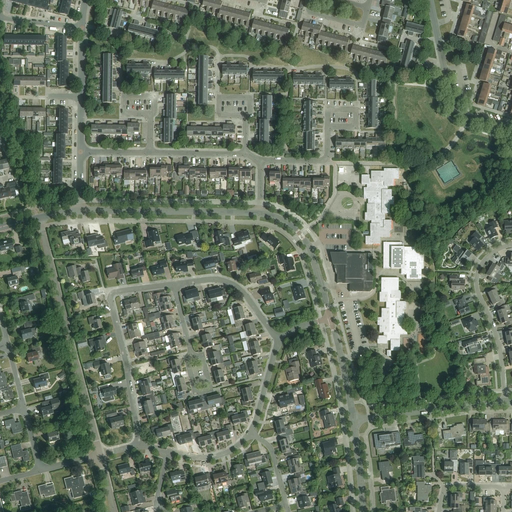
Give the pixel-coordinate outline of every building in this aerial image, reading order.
[(41,0),(35,0),(33,7),(40,9),(42,0),(41,0)] [(42,0),(40,9),(46,10),(48,2),(42,0)] [(214,0),(210,0),(208,7),(209,7),(213,8),(212,12),(214,13),(215,9),(214,9),(217,0),(214,0)] [(62,5),(61,8),(69,10),(70,4),(63,2),(62,5)] [(389,7),(389,4),(381,2),(381,5),(386,6),(385,10),(383,9),(383,12),(392,15),(394,8),(389,7)] [(478,14),(479,11),(473,10),(474,7),(467,4),(465,10),(478,14)] [(288,13),(289,7),(281,5),(280,8),(279,8),(279,11),(280,11),(278,17),(286,19),(288,13)] [(507,15),(508,9),(495,5),(494,8),(499,9),(499,12),(507,15)] [(219,15),(220,15),(224,16),(223,20),(225,21),(226,16),(225,16),(227,8),(221,7),(219,15)] [(61,8),(60,14),(67,16),(69,10),(61,8)] [(114,10),(113,16),(121,18),(122,15),(126,16),(127,13),(114,10)] [(391,20),(392,15),(383,12),(382,14),(384,14),(383,18),(382,21),(390,23),(391,20)] [(471,20),(471,17),(463,15),(462,20),(475,24),(476,21),(471,20)] [(113,16),(111,22),(124,25),(124,22),(120,21),(121,18),(113,16)] [(254,20),(252,29),(256,30),(255,34),(258,35),(259,30),(257,30),(260,21),(254,20)] [(134,34),(137,22),(134,21),(134,22),(133,25),(130,24),(128,32),(134,34)] [(389,25),(390,23),(382,21),(381,24),(380,23),(379,26),(381,26),(380,30),(388,32),(389,25)] [(111,22),(110,28),(118,30),(119,26),(123,27),(124,25),(111,22)] [(303,22),(301,31),(306,32),(305,36),(307,37),(308,32),(307,32),(310,23),(303,22)] [(407,22),(405,30),(409,31),(408,35),(410,36),(413,23),(407,22)] [(263,31),(264,32),(268,33),(267,37),(269,38),(270,33),(269,33),(271,24),(265,23),(263,31)] [(413,23),(410,36),(412,36),(413,32),(417,33),(419,25),(413,23)] [(506,38),(509,25),(504,23),(503,25),(503,28),(502,31),(501,34),(504,35),(503,37),(506,38)] [(142,27),(140,35),(145,37),(149,25),(146,24),(145,28),(142,27)] [(271,24),(269,33),(270,33),(274,34),(273,39),(275,39),(276,35),(275,34),(277,26),(271,24)] [(149,25),(145,37),(151,38),(154,30),(150,29),(151,25),(149,25)] [(313,34),(314,34),(319,35),(318,39),(317,39),(315,44),(318,44),(319,40),(318,40),(320,31),(321,26),(315,25),(313,34)] [(419,25),(417,33),(420,34),(419,38),(422,38),(425,26),(419,25)] [(467,30),(468,28),(460,25),(459,30),(472,34),(472,32),(467,30)] [(277,26),(275,34),(276,35),(280,36),(279,40),(281,41),(282,36),(281,36),(283,27),(277,26)] [(154,30),(151,38),(157,40),(161,28),(158,27),(157,31),(154,30)] [(286,42),(288,35),(287,35),(289,29),(283,27),(281,36),(282,36),(285,37),(284,42),(286,42)] [(387,37),(388,32),(380,30),(379,33),(378,33),(377,35),(378,35),(377,41),(385,43),(386,38),(387,37)] [(324,41),(328,42),(327,47),(329,47),(330,43),(330,42),(332,34),(326,32),(324,41)] [(330,42),(330,43),(334,44),(333,48),(335,49),(336,44),(335,44),(338,35),(332,34),(330,42)] [(335,44),(336,44),(340,45),(339,50),(341,50),(342,46),(341,46),(343,37),(338,35),(335,44)] [(10,45),(10,36),(4,36),(4,42),(1,42),(1,46),(4,46),(4,45),(10,45)] [(402,44),(401,46),(413,49),(415,43),(407,41),(406,45),(402,44)] [(353,45),(350,53),(355,55),(354,59),(355,59),(356,60),(358,55),(357,55),(359,46),(353,45)] [(401,46),(401,49),(404,50),(404,53),(412,55),(413,49),(401,46)] [(362,57),(363,57),(367,58),(366,62),(368,63),(369,58),(368,58),(370,49),(365,48),(362,57)] [(368,58),(369,58),(373,59),(372,63),(374,64),(375,60),(374,60),(376,51),(370,49),(368,58)] [(500,58),(501,55),(496,54),(497,51),(489,49),(487,54),(500,58)] [(374,60),(375,60),(378,61),(377,65),(379,66),(381,61),(380,61),(382,52),(376,51),(374,60)] [(398,58),(398,60),(401,61),(401,65),(409,67),(410,61),(398,58)] [(493,64),(494,62),(485,59),(484,64),(497,68),(502,70),(503,67),(498,66),(493,64)] [(241,63),(241,75),(247,75),(247,73),(249,73),(249,68),(247,68),(247,66),(243,66),(243,63),(241,63)] [(396,67),(395,70),(407,73),(409,67),(401,65),(400,68),(396,67)] [(490,74),(491,72),(482,69),(481,74),(494,78),(495,76),(490,74)] [(482,89),(495,93),(496,90),(491,89),(492,86),(484,83),(482,89)] [(488,99),(489,96),(481,94),(479,99),(492,103),(493,101),(488,99)] [(167,167),(164,167),(164,163),(162,163),(161,176),(167,176),(167,173),(172,173),(172,166),(167,166),(167,167)] [(184,176),(184,167),(181,167),(181,164),(179,164),(179,165),(176,165),(176,171),(177,171),(177,174),(179,174),(179,176),(184,176)] [(100,178),(101,168),(97,168),(97,165),(95,165),(95,166),(92,166),(92,173),(95,173),(94,178),(100,178)] [(254,175),(254,168),(249,168),(249,171),(245,171),(245,180),(251,180),(251,174),(254,175)] [(370,224),(370,231),(370,237),(366,237),(366,244),(380,244),(380,237),(390,237),(390,230),(392,230),(392,221),(385,221),(385,214),(389,214),(390,205),(394,205),(394,198),(392,198),(392,190),(387,190),(387,187),(394,187),(394,180),(399,180),(399,170),(384,169),(384,172),(371,172),(371,179),(369,179),(369,176),(362,176),(362,185),(367,185),(367,188),(364,188),(364,199),(368,199),(368,204),(367,204),(367,213),(365,213),(365,221),(371,221),(371,224),(370,224)] [(275,183),(275,173),(272,173),(272,170),(266,170),(266,177),(270,177),(270,183),(275,183)] [(11,198),(16,197),(15,191),(18,190),(16,182),(8,184),(9,188),(0,190),(0,199),(0,200),(11,197),(11,198)] [(495,229),(498,228),(495,221),(489,224),(491,227),(486,230),(491,239),(498,236),(495,229)] [(71,246),(72,246),(82,243),(78,230),(75,231),(75,232),(70,233),(69,231),(61,233),(63,241),(70,239),(71,246)] [(124,241),(133,239),(131,230),(125,231),(125,232),(116,234),(117,236),(113,237),(115,245),(125,243),(124,241)] [(153,243),(160,241),(157,230),(148,233),(150,241),(144,242),(146,248),(154,246),(153,243)] [(197,244),(200,243),(196,231),(190,233),(191,234),(184,236),(184,234),(177,236),(180,245),(186,243),(187,245),(191,244),(190,242),(196,240),(197,244)] [(241,242),(250,239),(248,231),(237,234),(238,238),(233,240),(235,246),(242,244),(241,242)] [(222,232),(214,234),(217,245),(224,244),(225,247),(230,245),(232,245),(230,238),(228,238),(224,239),(222,232)] [(477,250),(483,245),(479,240),(481,238),(476,232),(471,237),(474,240),(470,243),(477,250)] [(275,248),(280,242),(272,235),(270,238),(265,233),(261,238),(266,242),(267,241),(275,248)] [(89,247),(98,245),(99,249),(108,247),(108,246),(107,241),(106,240),(103,241),(102,236),(98,237),(97,235),(86,237),(89,247)] [(0,248),(1,251),(13,248),(11,240),(0,242),(0,248)] [(384,243),(384,269),(402,269),(404,269),(404,247),(401,247),(396,247),(396,243),(384,243)] [(469,259),(472,254),(467,250),(466,252),(465,251),(464,253),(463,252),(460,249),(461,249),(457,246),(453,250),(457,254),(452,261),(459,265),(460,264),(462,266),(465,266),(467,264),(465,262),(466,261),(467,261),(469,258),(469,259)] [(402,269),(402,274),(407,274),(407,279),(422,279),(422,269),(424,269),(424,255),(422,255),(422,247),(418,247),(404,247),(404,269),(402,269)] [(337,254),(332,254),(333,260),(336,274),(337,274),(337,284),(345,284),(350,284),(350,292),(364,292),(370,292),(372,290),(372,289),(373,282),(373,272),(373,260),(373,255),(364,254),(346,254),(337,254)] [(280,265),(285,264),(287,272),(295,270),(294,264),(293,258),(286,260),(285,255),(279,257),(279,259),(280,265)] [(215,264),(219,263),(217,257),(212,258),(212,260),(204,263),(205,270),(216,267),(215,264)] [(236,265),(239,264),(237,258),(236,258),(236,257),(232,258),(232,260),(232,262),(227,263),(229,273),(237,271),(236,265)] [(188,267),(194,266),(193,260),(186,261),(184,260),(181,260),(180,262),(180,263),(176,263),(177,272),(185,271),(185,272),(188,272),(188,267)] [(164,268),(167,267),(166,261),(160,263),(161,266),(152,268),(154,276),(165,273),(164,268)] [(122,274),(125,274),(123,263),(114,266),(115,269),(107,271),(109,279),(117,277),(118,280),(123,279),(122,274)] [(501,271),(504,267),(498,263),(496,266),(493,264),(490,269),(497,274),(499,270),(501,271)] [(143,271),(146,270),(145,264),(139,265),(140,268),(131,270),(133,278),(144,275),(143,271)] [(70,278),(76,277),(81,275),(83,283),(90,281),(87,272),(83,273),(82,268),(76,269),(75,266),(67,268),(70,278)] [(494,278),(497,274),(490,269),(486,275),(489,277),(488,280),(494,284),(496,279),(494,278)] [(22,275),(22,274),(21,271),(12,273),(13,277),(7,279),(9,286),(18,284),(16,277),(22,275)] [(259,285),(268,283),(266,277),(262,278),(260,273),(249,275),(251,283),(258,282),(259,285)] [(464,289),(464,281),(459,281),(459,277),(450,277),(450,284),(453,284),(452,289),(464,289)] [(381,293),(380,293),(380,302),(387,302),(387,309),(382,309),(382,318),(378,318),(378,326),(380,326),(380,333),(384,333),(384,336),(378,336),(378,344),(387,344),(387,341),(391,341),(391,351),(400,351),(400,335),(407,335),(407,324),(403,324),(403,318),(404,318),(404,310),(406,310),(406,302),(400,302),(400,298),(401,298),(401,291),(399,291),(399,278),(382,278),(381,293)] [(302,286),(296,288),(293,289),(296,301),(306,298),(302,286)] [(490,299),(498,296),(496,292),(499,291),(496,286),(490,289),(491,292),(488,293),(490,299)] [(265,302),(274,299),(273,294),(271,294),(270,293),(271,293),(269,287),(260,290),(262,297),(264,296),(265,298),(264,298),(265,302)] [(223,300),(227,299),(225,292),(222,292),(221,288),(215,290),(217,298),(223,297),(223,300)] [(194,302),(203,299),(202,292),(199,293),(198,289),(192,290),(194,299),(194,302)] [(188,300),(194,299),(192,290),(185,292),(186,296),(184,297),(185,304),(189,303),(188,300)] [(211,300),(217,298),(215,290),(209,291),(210,295),(206,296),(208,303),(212,303),(211,300)] [(89,305),(96,304),(93,294),(84,296),(83,292),(78,293),(79,300),(87,298),(89,305)] [(157,306),(160,306),(162,312),(173,309),(169,296),(162,298),(161,293),(154,295),(154,296),(154,298),(155,298),(157,306)] [(22,303),(20,303),(22,313),(29,311),(29,312),(33,311),(30,303),(29,301),(35,300),(34,294),(28,296),(21,298),(22,303)] [(498,307),(505,304),(502,299),(500,300),(498,296),(490,299),(493,305),(497,304),(498,307)] [(461,315),(470,311),(467,304),(465,305),(464,302),(465,302),(463,297),(454,300),(456,306),(457,305),(458,307),(458,308),(461,315)] [(134,311),(140,309),(137,298),(131,300),(134,311)] [(127,312),(134,311),(131,300),(124,301),(126,309),(123,310),(125,316),(128,315),(127,312)] [(236,315),(244,313),(242,307),(238,308),(237,305),(230,306),(231,310),(233,316),(236,315)] [(499,318),(507,315),(506,312),(509,311),(507,305),(500,307),(501,310),(497,311),(499,318)] [(241,320),(245,319),(244,313),(236,315),(233,316),(234,322),(235,325),(242,323),(241,320)] [(200,318),(203,317),(202,314),(196,315),(196,319),(192,320),(194,326),(202,324),(200,318)] [(163,325),(174,322),(172,315),(161,318),(163,325)] [(506,326),(511,324),(511,319),(511,318),(508,319),(507,315),(499,318),(501,324),(505,323),(506,326)] [(95,330),(102,328),(100,320),(96,321),(95,317),(88,318),(90,325),(94,324),(95,330)] [(476,327),(479,326),(477,321),(474,322),(472,317),(463,321),(464,325),(465,328),(466,328),(468,327),(470,332),(477,329),(476,327)] [(26,326),(27,330),(21,332),(23,339),(32,337),(33,336),(34,336),(34,335),(35,334),(36,333),(36,332),(36,331),(36,330),(36,329),(36,328),(34,323),(34,324),(34,321),(25,323),(26,326)] [(164,331),(176,328),(174,322),(163,325),(164,331)] [(247,332),(255,329),(254,323),(245,325),(247,332)] [(139,324),(127,327),(129,333),(131,333),(138,331),(140,330),(139,324)] [(202,324),(194,326),(195,332),(203,330),(202,324)] [(255,329),(247,332),(244,332),(245,338),(241,339),(242,342),(246,341),(253,339),(253,337),(257,336),(255,329)] [(131,333),(129,333),(131,340),(142,337),(140,330),(138,331),(131,333)] [(203,343),(212,340),(210,335),(213,334),(212,331),(205,333),(206,335),(202,336),(203,343)] [(179,333),(168,336),(169,342),(181,340),(179,333)] [(103,343),(106,342),(104,336),(98,338),(94,339),(88,340),(90,348),(95,346),(97,351),(103,350),(105,350),(103,343)] [(478,342),(483,340),(482,337),(472,339),(473,340),(463,343),(464,348),(466,348),(468,355),(482,351),(481,345),(479,346),(478,342)] [(85,339),(76,342),(78,348),(87,346),(85,339)] [(252,350),(260,347),(258,341),(254,342),(253,339),(246,341),(248,350),(252,350)] [(169,343),(167,343),(168,346),(170,345),(171,349),(172,349),(182,346),(181,340),(169,342),(169,343)] [(213,350),(220,348),(219,345),(213,346),(212,340),(203,343),(205,349),(212,347),(213,350)] [(143,349),(147,348),(145,342),(134,345),(136,351),(143,349)] [(33,353),(27,354),(29,362),(39,360),(37,354),(41,353),(40,347),(32,349),(33,353)] [(253,356),(261,353),(260,347),(252,350),(252,353),(253,356)] [(137,358),(149,355),(147,348),(143,349),(136,351),(137,358)] [(222,357),(221,352),(220,348),(213,350),(213,353),(209,354),(211,360),(219,358),(222,357)] [(311,368),(323,365),(320,355),(317,356),(315,350),(306,352),(308,360),(309,360),(311,368)] [(173,368),(181,366),(179,359),(176,360),(175,357),(167,360),(169,365),(172,364),(173,368)] [(217,368),(225,366),(224,363),(221,364),(219,358),(211,360),(212,366),(217,365),(217,368)] [(291,369),(288,369),(290,377),(288,378),(289,381),(299,379),(296,367),(300,366),(298,358),(289,361),(291,369)] [(489,378),(490,377),(489,375),(488,367),(483,367),(483,363),(486,363),(485,358),(474,360),(475,373),(478,373),(478,374),(480,374),(480,381),(476,381),(477,386),(489,384),(490,383),(489,378)] [(252,362),(252,359),(244,361),(247,370),(250,370),(258,367),(256,361),(252,362)] [(101,367),(103,376),(105,376),(106,379),(111,378),(110,374),(111,374),(108,363),(102,365),(101,361),(93,363),(95,369),(101,367)] [(172,378),(180,376),(179,373),(183,372),(181,366),(173,368),(174,372),(171,372),(172,378)] [(216,378),(224,376),(222,370),(225,370),(225,366),(217,368),(218,371),(214,372),(216,378)] [(247,370),(248,376),(249,379),(256,378),(255,375),(259,374),(258,367),(250,370),(247,370)] [(46,380),(50,379),(48,373),(40,375),(41,379),(33,380),(36,390),(41,388),(47,386),(46,380)] [(178,387),(186,384),(184,378),(181,379),(180,376),(172,378),(174,384),(177,383),(178,387)] [(222,386),(229,385),(229,381),(225,382),(224,376),(216,378),(217,384),(221,383),(222,386)] [(142,390),(150,388),(149,384),(151,384),(150,378),(142,380),(143,383),(141,384),(142,390)] [(322,400),(329,398),(327,391),(328,390),(327,385),(323,386),(322,380),(315,382),(317,388),(319,387),(322,400)] [(5,400),(14,398),(12,389),(9,389),(7,384),(0,385),(0,392),(0,394),(3,393),(5,400)] [(184,392),(188,391),(186,384),(178,387),(179,390),(176,391),(178,400),(184,398),(183,395),(185,394),(184,392)] [(108,389),(107,385),(99,387),(100,392),(103,391),(104,398),(102,401),(105,403),(114,400),(113,396),(116,395),(114,388),(108,389)] [(244,396),(252,394),(250,388),(247,389),(246,386),(238,388),(240,393),(243,393),(244,396)] [(303,386),(294,388),(286,390),(288,395),(278,398),(281,408),(287,407),(287,405),(295,403),(293,396),(296,395),(295,392),(304,390),(303,386)] [(147,399),(153,397),(155,397),(153,391),(151,392),(150,388),(142,390),(144,397),(146,396),(147,399)] [(250,402),(253,401),(252,394),(244,396),(245,400),(242,401),(243,406),(251,404),(250,402)] [(226,405),(224,397),(221,398),(220,395),(214,396),(216,405),(219,404),(220,406),(226,405)] [(212,406),(216,405),(214,396),(207,398),(208,401),(205,402),(207,409),(207,410),(213,408),(212,406)] [(156,407),(155,403),(153,397),(147,399),(145,399),(146,402),(144,403),(145,409),(156,407)] [(60,408),(58,399),(50,401),(52,406),(40,409),(42,417),(54,414),(53,410),(60,408)] [(207,409),(205,402),(202,403),(202,400),(195,401),(197,409),(201,408),(202,411),(207,410),(207,409)] [(194,410),(197,409),(195,401),(189,403),(190,406),(187,407),(189,415),(194,413),(194,410)] [(150,418),(158,416),(156,410),(156,407),(145,409),(147,416),(149,415),(150,418)] [(246,419),(249,418),(247,410),(242,412),(242,415),(238,416),(241,424),(247,422),(246,419)] [(326,429),(336,427),(333,414),(329,415),(328,410),(320,412),(322,420),(324,420),(326,429)] [(112,429),(124,426),(122,416),(118,417),(116,411),(105,413),(107,418),(109,417),(110,419),(109,419),(112,429)] [(241,424),(238,416),(235,417),(234,414),(229,415),(231,423),(233,422),(234,426),(241,424)] [(277,429),(285,427),(284,423),(286,423),(284,417),(276,419),(277,422),(275,423),(277,429)] [(13,434),(23,432),(20,422),(15,424),(14,419),(4,421),(6,427),(11,426),(13,434)] [(480,431),(480,420),(473,420),(473,425),(470,425),(470,433),(473,433),(473,431),(480,431)] [(490,433),(490,426),(486,425),(487,420),(480,420),(480,431),(486,431),(486,433),(490,433)] [(500,431),(500,420),(493,420),(493,426),(490,426),(490,433),(495,433),(495,431),(500,431)] [(510,433),(510,426),(506,426),(506,420),(500,420),(500,431),(504,431),(504,433),(506,433),(506,436),(509,436),(509,433),(510,433)] [(167,428),(163,429),(164,432),(165,437),(171,435),(171,433),(174,432),(172,424),(166,426),(167,428)] [(462,436),(466,436),(465,431),(464,431),(463,424),(457,425),(457,426),(454,427),(454,428),(451,428),(451,431),(443,432),(444,440),(455,439),(462,438),(462,436)] [(230,431),(233,430),(231,425),(226,426),(227,432),(223,433),(225,441),(232,439),(230,431)] [(286,431),(285,427),(277,429),(278,436),(280,435),(281,438),(289,436),(294,435),(293,431),(292,431),(292,430),(291,430),(290,430),(288,430),(286,431)] [(158,428),(153,429),(155,437),(158,436),(159,439),(165,437),(164,432),(163,429),(159,430),(158,428)] [(196,438),(194,434),(193,430),(188,432),(188,435),(185,436),(187,444),(193,442),(193,439),(196,438)] [(57,431),(50,433),(47,434),(49,442),(60,440),(57,431)] [(225,441),(223,433),(220,433),(219,431),(213,432),(215,440),(218,439),(219,442),(225,441)] [(417,444),(424,443),(423,434),(414,435),(413,431),(408,432),(409,438),(403,439),(405,447),(417,445),(417,444)] [(213,441),(215,440),(213,432),(208,433),(209,436),(205,437),(207,445),(213,444),(213,441)] [(207,445),(205,437),(201,438),(200,433),(194,434),(196,438),(196,440),(199,440),(201,447),(207,445)] [(377,449),(390,447),(399,446),(398,433),(375,436),(377,449)] [(187,444),(185,436),(181,437),(180,434),(175,435),(177,443),(180,442),(181,446),(187,444)] [(281,448),(289,446),(288,442),(291,441),(289,436),(281,438),(282,441),(280,441),(281,448)] [(334,446),(338,445),(336,438),(329,440),(330,442),(323,444),(325,452),(324,453),(325,457),(333,455),(332,453),(336,452),(334,446)] [(11,446),(12,449),(14,459),(23,457),(24,461),(30,460),(27,451),(23,452),(21,444),(11,446)] [(296,451),(293,452),(292,449),(290,450),(289,446),(281,448),(283,454),(285,454),(286,457),(297,454),(296,451)] [(263,464),(266,463),(264,456),(261,457),(260,452),(253,454),(256,464),(262,462),(263,464)] [(250,465),(256,464),(253,454),(247,455),(248,460),(245,461),(247,467),(250,467),(250,465)] [(289,468),(300,465),(299,459),(300,459),(300,455),(292,457),(293,460),(288,462),(289,468)] [(414,475),(412,475),(412,478),(423,478),(422,462),(424,462),(424,457),(420,457),(420,456),(414,457),(414,462),(414,466),(417,466),(417,468),(417,470),(414,470),(414,475)] [(505,476),(506,467),(501,467),(501,462),(498,462),(498,459),(496,459),(496,465),(496,472),(499,472),(499,476),(505,476)] [(153,471),(152,468),(150,460),(146,461),(147,464),(144,465),(143,464),(139,465),(141,473),(145,472),(146,473),(153,471)] [(445,468),(445,473),(453,473),(453,467),(458,467),(458,460),(451,460),(451,463),(445,463),(445,468)] [(469,476),(469,468),(472,468),(473,461),(468,461),(468,464),(461,464),(461,476),(469,476)] [(479,476),(486,476),(486,467),(486,463),(486,461),(476,461),(476,472),(479,472),(479,476)] [(389,462),(379,463),(379,468),(380,471),(381,471),(383,481),(390,480),(389,472),(393,472),(392,466),(390,466),(389,462)] [(131,469),(130,468),(129,464),(119,466),(121,475),(131,472),(132,476),(136,475),(134,469),(131,469)] [(244,465),(240,466),(240,465),(234,466),(235,470),(231,471),(233,479),(237,478),(237,477),(243,475),(241,470),(245,470),(244,465)] [(297,476),(300,475),(304,474),(303,471),(302,471),(300,465),(289,468),(291,474),(297,473),(297,476)] [(496,472),(496,465),(490,465),(490,467),(486,467),(486,476),(492,476),(492,472),(496,472)] [(341,474),(340,468),(339,468),(333,469),(335,475),(327,477),(329,484),(335,483),(336,488),(343,486),(340,474),(341,474)] [(181,481),(186,480),(184,470),(171,474),(173,481),(180,479),(181,481)] [(227,485),(232,484),(230,474),(227,475),(226,472),(220,474),(222,484),(227,483),(227,485)] [(259,491),(264,489),(271,487),(271,485),(273,484),(270,472),(262,474),(264,483),(262,483),(257,485),(259,491)] [(212,482),(212,481),(210,473),(206,474),(206,476),(196,478),(198,488),(209,486),(208,483),(212,482)] [(223,486),(222,484),(220,474),(213,476),(214,480),(212,481),(212,482),(214,488),(223,486)] [(290,488),(301,485),(300,479),(301,478),(300,475),(297,476),(293,477),(294,480),(289,481),(290,488)] [(73,479),(73,478),(65,480),(68,490),(72,489),(74,498),(85,495),(82,486),(85,486),(82,477),(73,479)] [(428,491),(431,491),(431,486),(425,485),(425,482),(416,482),(416,486),(418,486),(418,502),(425,502),(428,502),(428,491)] [(46,485),(38,487),(41,495),(44,494),(45,498),(56,495),(53,485),(46,487),(46,485)] [(298,496),(305,494),(304,491),(303,491),(301,485),(290,488),(292,494),(297,493),(298,496)] [(392,502),(396,501),(394,489),(389,490),(389,487),(381,488),(381,493),(380,494),(382,504),(386,504),(386,501),(392,501),(392,502)] [(172,502),(181,500),(180,495),(182,494),(183,494),(183,492),(182,491),(181,491),(177,492),(176,489),(167,492),(168,497),(171,497),(172,502)] [(261,502),(273,499),(271,491),(264,493),(263,490),(255,492),(257,497),(260,496),(261,502)] [(27,492),(22,494),(22,491),(14,493),(14,494),(10,495),(12,502),(16,501),(16,502),(20,501),(22,507),(19,507),(21,511),(31,509),(30,505),(27,492)] [(134,506),(146,503),(145,499),(143,499),(141,491),(131,493),(134,506)] [(462,498),(462,492),(455,492),(455,495),(451,495),(451,502),(459,502),(459,498),(462,498)] [(246,502),(249,501),(247,494),(243,495),(243,497),(237,498),(240,509),(248,507),(246,502)] [(301,509),(311,506),(308,497),(298,499),(299,503),(300,503),(301,509)] [(343,497),(336,499),(338,506),(344,505),(343,497)] [(491,501),(491,498),(483,498),(483,501),(485,501),(485,507),(496,507),(496,501),(491,501)] [(459,506),(459,502),(451,502),(451,509),(454,509),(454,511),(455,511),(465,511),(465,506),(459,506)]
